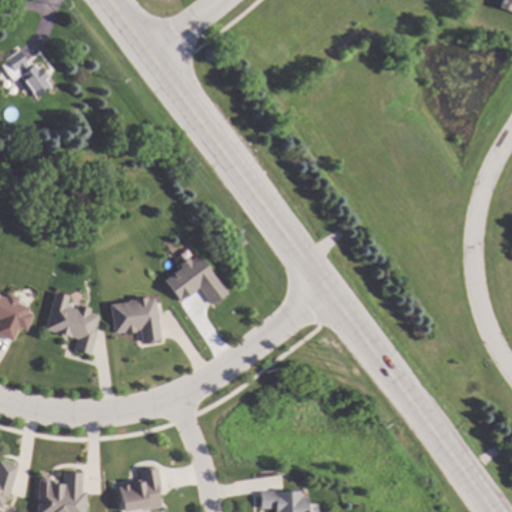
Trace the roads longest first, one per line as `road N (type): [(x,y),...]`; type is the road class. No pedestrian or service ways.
road 1 (primary): [(487,511),(114,0)]
road 2 (residential): [(323,285),(226,370),(145,417),(49,419),(0,400)]
road 3 (residential): [(511,129),(473,217),(473,280),(511,372)]
